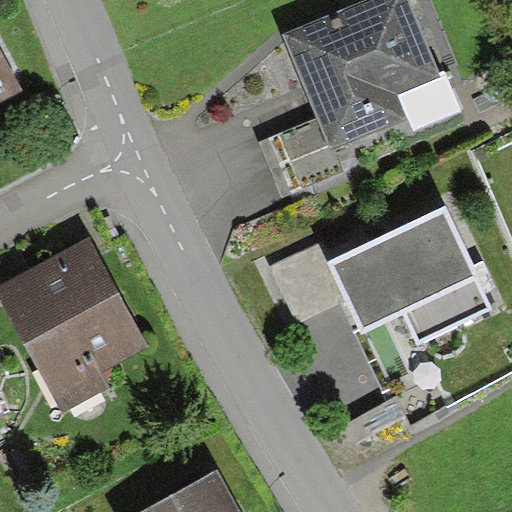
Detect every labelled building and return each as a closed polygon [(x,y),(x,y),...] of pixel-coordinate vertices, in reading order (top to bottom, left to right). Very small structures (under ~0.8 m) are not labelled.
[(450,0),(339,0),(303,13),(343,119),(283,141),(304,197),(497,125),(450,0)] [(0,65),(0,96),(13,89),(0,65)] [(489,303),(439,203),(328,258),(378,358),(489,303)] [(93,265),(14,307),(56,384),(134,343),(93,265)] [(231,511),(215,482),(159,511),(231,511)]
